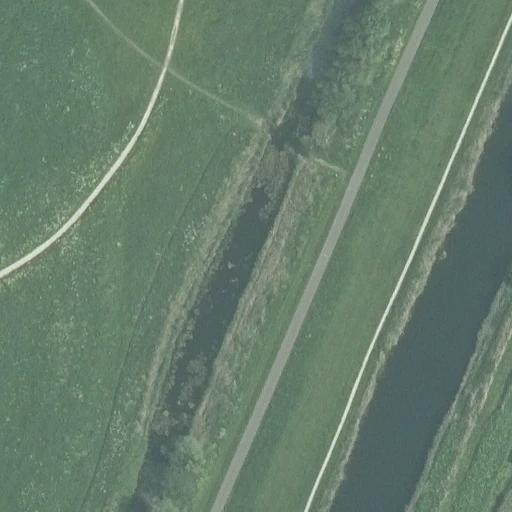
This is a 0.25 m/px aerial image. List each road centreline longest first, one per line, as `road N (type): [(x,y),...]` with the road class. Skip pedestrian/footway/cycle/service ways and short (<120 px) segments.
road 1 (unknown): [(164,72),(326,166),(334,185),(196,511)]
road 2 (track): [(451,511),(511,361)]
